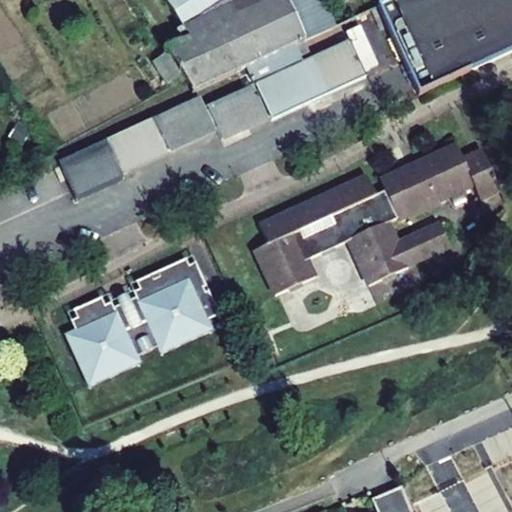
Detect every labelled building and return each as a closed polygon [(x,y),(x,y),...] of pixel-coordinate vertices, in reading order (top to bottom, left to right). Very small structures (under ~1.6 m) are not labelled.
[(162,0),(181,28),(222,0),(162,0)] [(303,42),(283,0),(222,0),(181,28),(182,29),(188,39),(182,42),(165,50),(167,54),(181,76),(192,94),(246,68),(294,46),(303,42)] [(283,0),(303,42),(333,28),(320,0),(283,0)] [(402,62),(511,11),(511,0),(391,0),(376,7),(402,62)] [(511,11),(402,62),(418,97),(511,53),(511,11)] [(176,33),(182,42),(188,39),(182,29),(176,33)] [(300,58),(309,54),(303,42),(294,46),(300,58)] [(269,117),(364,76),(349,44),(303,65),(300,58),(294,46),(246,68),(269,117)] [(152,63),(167,85),(181,76),(167,54),(152,63)] [(365,79),(364,76),(269,117),(271,121),(310,104),(365,79)] [(223,137),(266,118),(253,88),(206,109),(220,139),(223,137)] [(121,174),(214,131),(199,99),(154,120),(155,122),(153,123),(151,120),(106,141),(121,174)] [(122,177),(106,141),(59,163),(76,199),(122,177)] [(366,178),(258,228),(267,247),(254,253),(275,298),(315,279),(307,262),(348,244),(368,288),(409,269),(409,268),(450,249),(439,225),(398,244),(388,224),(397,220),(398,223),(473,188),(480,202),(500,192),(481,152),(462,161),(456,147),(379,182),(384,193),(375,197),(366,178)] [(76,359),(81,356),(85,364),(80,366),(89,387),(139,364),(136,358),(158,348),(161,354),(211,331),(206,322),(219,316),(195,265),(189,268),(186,261),(136,283),(139,291),(128,296),(131,302),(119,307),(116,301),(105,307),(101,300),(74,312),(77,319),(71,322),(76,334),(67,338),(76,359)] [(116,301),(119,307),(131,302),(128,296),(116,301)] [(410,511),(401,489),(371,501),(375,511),(410,511)]
